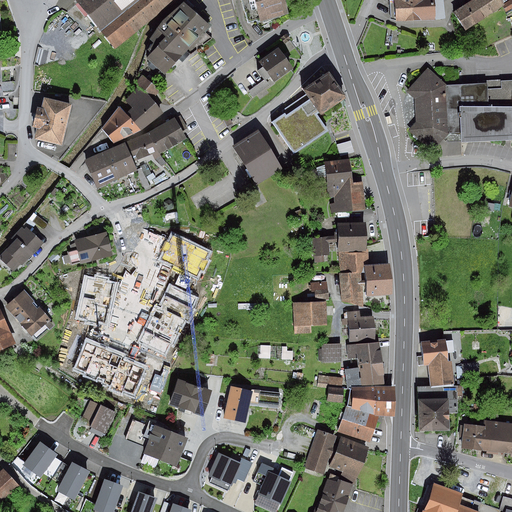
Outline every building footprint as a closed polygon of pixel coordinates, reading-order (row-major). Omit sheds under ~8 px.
[(81,0),(119,46),(170,0),(81,0)] [(261,0),(266,19),(292,13),(288,0),(261,0)] [(395,0),(397,22),(444,19),(442,0),(395,0)] [(505,0),(476,0),(459,11),(471,29),(509,5),(505,0)] [(213,27),(187,2),(152,39),(157,45),(144,59),(165,79),(213,27)] [(0,9),(0,134),(6,137),(5,109),(18,110),(20,88),(21,66),(3,67),(0,9)] [(287,34),(280,39),(284,45),(291,40),(287,34)] [(259,61),(272,73),(273,83),(293,68),(278,48),(259,61)] [(451,85),(432,67),(412,90),(413,130),(434,149),(453,133),(451,85)] [(324,73),(301,89),(306,97),(270,121),(292,153),(326,130),(315,114),(340,96),(324,73)] [(129,117),(141,131),(163,111),(152,97),(159,90),(147,78),(126,102),(135,110),(129,117)] [(511,79),(493,80),(494,83),(451,85),(453,133),(467,133),(467,142),(511,139),(511,79)] [(72,104),(45,97),(34,139),(62,146),(72,104)] [(129,117),(116,108),(102,128),(113,143),(141,131),(129,117)] [(181,116),(147,134),(158,152),(159,155),(187,139),(183,131),(188,128),(181,116)] [(266,131),(239,145),(258,183),(286,168),(266,131)] [(147,134),(126,142),(135,162),(158,152),(147,134)] [(126,142),(84,161),(97,189),(138,171),(135,162),(126,142)] [(347,160),(324,162),(327,195),(333,194),(335,213),(362,211),(360,182),(348,183),(347,160)] [(40,215),(0,258),(0,259),(16,275),(45,243),(41,239),(52,226),(40,215)] [(362,224),(338,225),(341,301),(360,300),(358,264),(363,263),(362,224)] [(82,251),(71,254),(73,265),(116,255),(111,234),(80,242),(82,251)] [(326,237),(312,238),(313,255),(327,254),(326,237)] [(386,266),(362,267),(363,295),(387,294),(386,266)] [(88,298),(78,297),(59,370),(89,379),(103,337),(120,343),(124,330),(144,337),(159,284),(125,273),(93,275),(88,298)] [(325,282),(312,283),(314,299),(327,298),(325,282)] [(25,289),(4,306),(29,337),(50,320),(25,289)] [(323,301),(292,302),(293,332),(309,332),(309,325),(324,324),(323,301)] [(0,308),(0,349),(14,344),(0,308)] [(357,311),(347,311),(348,341),(371,340),(371,317),(358,318),(357,311)] [(146,342),(123,335),(107,385),(157,401),(181,326),(154,317),(146,342)] [(455,341),(428,344),(430,367),(435,367),(437,387),(459,385),(455,341)] [(388,344),(349,347),(352,386),(390,384),(388,344)] [(345,345),(324,345),(324,363),(345,363),(345,345)] [(178,374),(173,388),(183,392),(180,401),(202,409),(210,385),(178,374)] [(345,380),(321,377),(320,387),(331,389),(329,404),(347,406),(349,392),(343,392),(345,380)] [(282,392),(230,385),(225,419),(247,422),(250,403),(280,407),(282,392)] [(399,388),(358,389),(358,409),(398,418),(399,388)] [(463,388),(423,389),(424,434),(457,433),(456,417),(464,417),(463,388)] [(120,412),(95,402),(85,424),(110,434),(120,412)] [(383,418),(351,410),(343,434),(376,445),(383,418)] [(511,425),(485,422),(484,427),(481,451),(511,455),(511,425)] [(187,437),(155,424),(144,453),(175,466),(187,437)] [(481,451),(484,427),(464,424),(461,448),(481,451)] [(341,440),(321,433),(309,469),(329,476),(341,440)] [(58,454),(41,441),(23,465),(40,478),(58,454)] [(374,453),(346,442),(335,469),(347,473),(345,478),(362,484),(374,453)] [(243,463),(218,452),(208,476),(232,487),(243,463)] [(89,472),(70,462),(56,492),(75,501),(89,472)] [(3,471),(0,473),(0,504),(18,486),(3,471)] [(291,480),(269,471),(258,495),(280,505),(291,480)] [(349,511),(360,488),(333,477),(319,511),(349,511)] [(114,511),(123,486),(104,480),(93,511),(96,511),(114,511)] [(486,511),(490,502),(427,480),(415,511),(486,511)] [(150,511),(155,498),(140,492),(132,511),(150,511)] [(191,511),(192,510),(173,503),(169,511),(191,511)]
